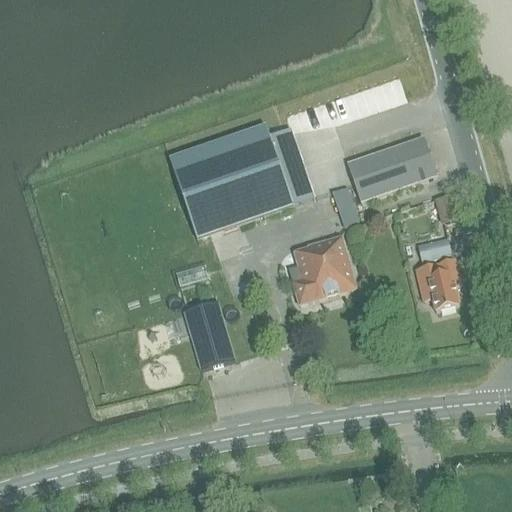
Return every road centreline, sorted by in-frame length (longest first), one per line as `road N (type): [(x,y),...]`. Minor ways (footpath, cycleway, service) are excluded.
road 1 (tertiary): [(511,401),(177,449),(0,495)]
road 2 (unclassified): [(511,315),(422,0)]
